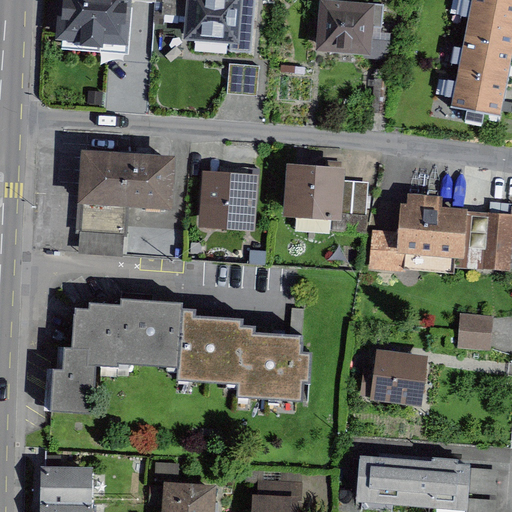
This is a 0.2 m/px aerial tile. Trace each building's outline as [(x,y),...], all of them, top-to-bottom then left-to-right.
[(65,0),(63,35),(82,36),(82,45),(101,47),(102,38),(122,40),(125,0),(156,3),(156,0),(65,0)] [(194,0),(191,34),(231,37),(230,52),(251,53),(255,0),(194,0)] [(334,0),(334,8),(326,7),(323,45),(364,49),(367,20),(382,21),(384,5),(367,3),(367,11),(358,10),(358,0),(334,0)] [(470,18),(466,40),(511,49),(511,47),(511,0),(473,0),(473,2),(463,0),(460,17),(470,18)] [(511,49),(466,40),(464,49),(454,47),(451,64),(461,66),(459,74),(508,83),(511,65),(509,65),(511,49)] [(259,66),(229,64),(227,94),(257,96),(259,66)] [(508,83),(459,74),(452,108),(498,117),(502,100),(504,101),(508,83)] [(391,80),(375,79),(372,112),(388,114),(391,80)] [(120,158),(97,157),(85,167),(81,231),(124,234),(126,202),(167,205),(170,161),(136,159),(136,157),(120,156),(120,158)] [(326,173),(292,170),(289,212),(298,212),(296,227),(328,230),(329,214),(366,217),(368,187),(338,185),(340,163),(327,162),(326,173)] [(221,182),(211,181),(208,219),(246,221),(249,184),(255,184),(256,169),(222,167),(221,182)] [(410,210),(407,210),(405,237),(404,248),(406,248),(405,259),(407,259),(455,263),(459,215),(437,213),(437,206),(410,204),(410,210)] [(507,267),(511,219),(459,215),(455,263),(507,267)] [(406,268),(407,259),(405,259),(406,248),(404,248),(405,237),(377,234),(374,266),(406,268)] [(119,364),(178,368),(182,309),(183,303),(121,299),(121,305),(117,364),(119,364)] [(117,364),(121,305),(89,303),(89,309),(74,308),(72,348),(64,347),(63,369),(53,369),(50,411),(90,414),(92,389),(94,389),(96,366),(118,367),(119,364),(117,364)] [(177,381),(238,384),(242,326),(242,320),(198,317),(198,310),(182,309),(178,368),(177,381)] [(460,331),(490,334),(492,318),(461,316),(460,331)] [(258,327),(242,326),(238,384),(237,397),(302,402),(303,382),(309,383),(311,353),(301,352),(302,336),(257,333),(258,327)] [(490,334),(460,331),(459,346),(489,348),(490,334)] [(420,362),(383,358),(381,375),(368,373),(365,392),(415,399),(420,362)] [(43,455),(43,465),(95,466),(95,456),(43,455)] [(412,463),(409,497),(430,499),(429,507),(434,508),(433,511),(466,511),(470,467),(458,466),(458,459),(432,457),(431,464),(412,463)] [(407,511),(409,497),(412,463),(360,459),(356,501),(361,502),(360,509),(401,511),(407,511)] [(178,465),(157,464),(156,473),(178,474),(178,465)] [(45,470),(44,503),(86,503),(86,471),(45,470)] [(268,499),(256,498),(255,511),(292,511),(293,500),(298,501),(298,486),(268,484),(268,499)] [(211,489),(168,487),(166,511),(202,511),(203,502),(211,502),(211,489)] [(44,503),(44,511),(85,511),(86,503),(44,503)]
